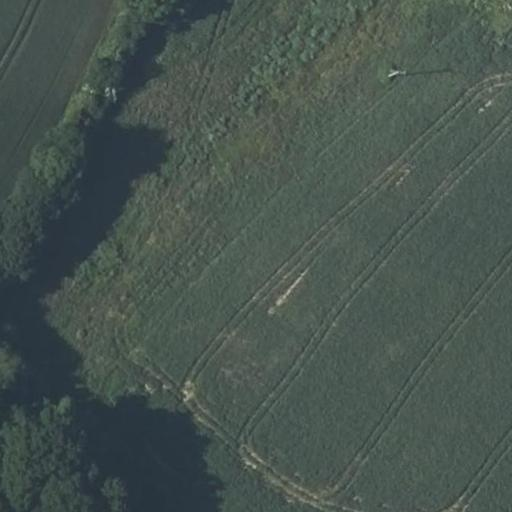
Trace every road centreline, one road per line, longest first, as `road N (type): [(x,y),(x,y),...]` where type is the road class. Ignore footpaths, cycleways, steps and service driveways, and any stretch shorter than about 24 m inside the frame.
road 1 (track): [(133,0),(88,111),(4,204),(0,231)]
road 2 (track): [(0,334),(46,401),(0,443)]
